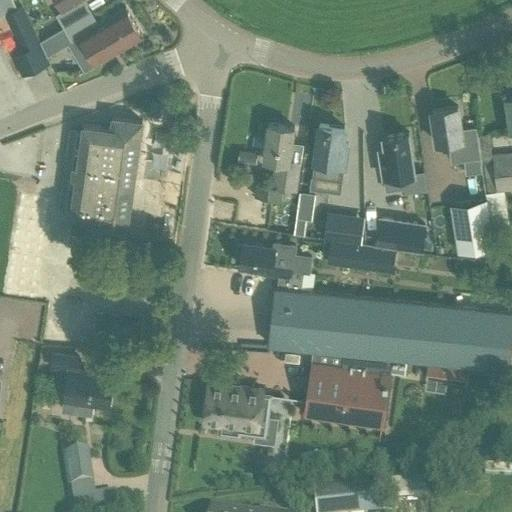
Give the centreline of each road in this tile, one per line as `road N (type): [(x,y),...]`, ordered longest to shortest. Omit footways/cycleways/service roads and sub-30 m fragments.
road 1 (tertiary): [(153,511),(220,40)]
road 2 (tertiary): [(220,40),(289,68),(370,70),(453,49),(511,23)]
road 3 (unclassified): [(0,132),(220,40)]
